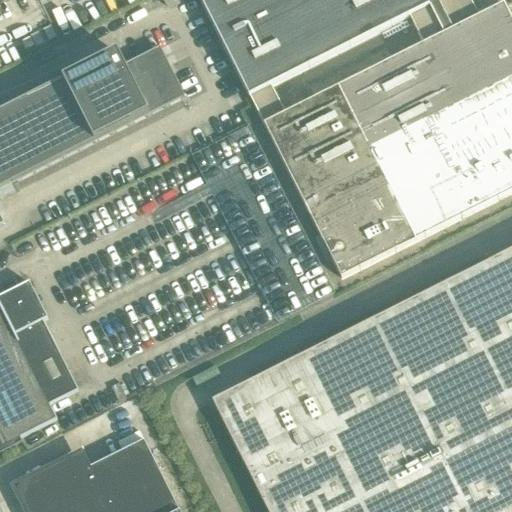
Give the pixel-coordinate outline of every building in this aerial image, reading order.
[(200,0),(250,99),(252,98),(258,112),(266,126),(286,116),(279,102),(272,88),(411,18),(418,32),(425,46),(479,19),(472,5),(469,0),(200,0)] [(286,116),(266,126),(343,280),(417,243),(511,194),(511,19),(506,8),(505,6),(479,19),(425,46),(339,89),(286,116)] [(0,199),(1,201),(1,200),(0,198),(13,191),(14,193),(15,194),(12,187),(97,143),(186,99),(160,48),(125,66),(118,54),(79,73),(0,113),(0,199)] [(511,511),(511,253),(213,403),(267,511),(511,511)] [(44,323),(49,321),(30,284),(0,299),(0,443),(2,448),(20,439),(20,440),(58,421),(50,407),(79,392),(44,323)] [(179,511),(145,442),(74,478),(69,468),(23,491),(33,511),(179,511)]
